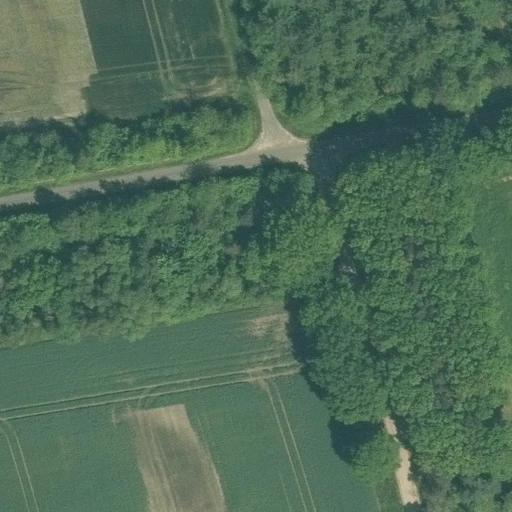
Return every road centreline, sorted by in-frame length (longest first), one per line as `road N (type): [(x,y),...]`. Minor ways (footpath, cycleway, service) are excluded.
road 1 (unclassified): [(317,151),(417,511)]
road 2 (unclassified): [(317,151),(0,209)]
road 3 (unclassified): [(511,116),(317,151)]
